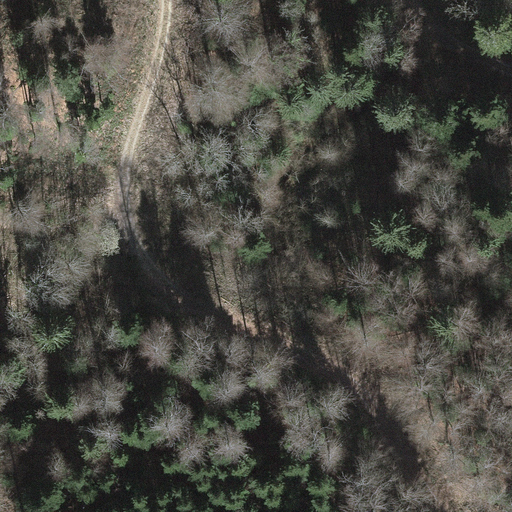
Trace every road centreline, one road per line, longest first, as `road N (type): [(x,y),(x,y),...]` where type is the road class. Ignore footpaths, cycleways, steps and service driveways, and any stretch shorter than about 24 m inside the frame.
road 1 (track): [(443,511),(361,386),(308,351),(168,288),(136,245),(127,182),(169,0)]
road 2 (track): [(410,0),(433,29),(511,69)]
